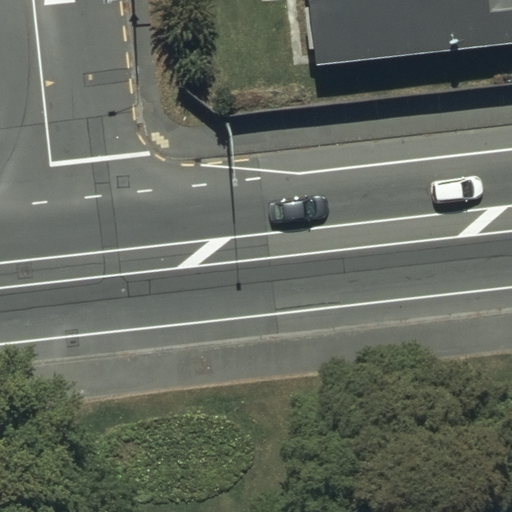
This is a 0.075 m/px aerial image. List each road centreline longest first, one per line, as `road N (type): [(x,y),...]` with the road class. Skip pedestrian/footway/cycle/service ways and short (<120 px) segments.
road 1 (secondary): [(511,220),(64,269)]
road 2 (residential): [(64,269),(34,0)]
